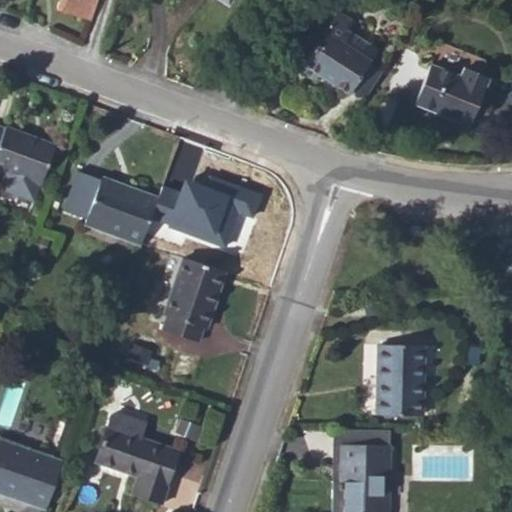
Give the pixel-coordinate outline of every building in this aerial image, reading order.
[(58,0),(56,7),(92,18),(97,0),(58,0)] [(303,62),(318,71),(349,91),(365,64),(369,57),(341,40),(348,30),(342,26),(348,16),(334,7),(322,28),(314,41),(300,34),(284,62),(298,69),(303,62)] [(348,30),(341,40),(369,57),(376,47),(348,30)] [(457,73),(462,64),(433,53),(429,62),(457,73)] [(314,78),(318,71),(303,62),(298,69),(314,78)] [(413,102),(468,124),(489,75),(462,64),(457,73),(429,62),(413,102)] [(362,99),(379,72),(365,64),(349,91),(362,99)] [(0,167),(39,182),(54,143),(5,124),(3,128),(0,126),(0,167)] [(148,218),(156,198),(73,166),(56,210),(138,242),(148,218)] [(254,217),(263,192),(209,173),(205,185),(183,177),(178,192),(161,186),(156,198),(148,218),(218,242),(230,209),(254,217)] [(162,313),(165,314),(161,328),(199,342),(204,326),(207,328),(226,272),(181,256),(162,313)] [(378,413),(420,413),(422,343),(380,342),(378,413)] [(136,476),(130,493),(161,504),(179,451),(140,437),(146,421),(118,411),(115,411),(109,414),(93,461),(136,476)] [(62,460),(0,439),(0,492),(44,509),(62,460)] [(339,479),(344,479),(343,511),(387,511),(388,442),(340,442),(339,479)]
